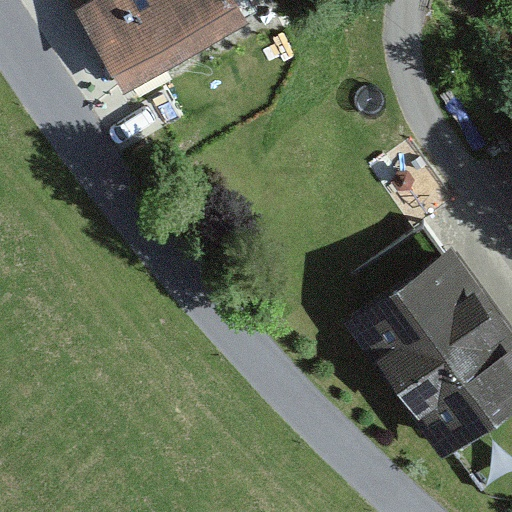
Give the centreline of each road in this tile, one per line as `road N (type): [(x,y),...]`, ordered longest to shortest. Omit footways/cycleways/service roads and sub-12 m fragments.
road 1 (tertiary): [(451,511),(237,318),(3,0)]
road 2 (unclassified): [(511,238),(427,121),(411,76),(414,0)]
